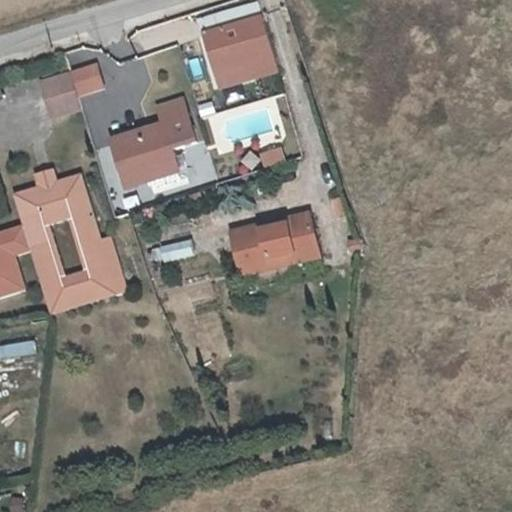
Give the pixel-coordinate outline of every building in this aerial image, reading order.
[(206,32),(217,70),(271,54),(260,17),(206,32)] [(217,70),(221,85),(276,69),(271,54),(217,70)] [(101,67),(77,74),(81,92),(82,95),(106,89),(101,67)] [(76,73),(47,81),(52,99),(81,92),(76,73)] [(164,117),(161,118),(176,177),(180,176),(177,167),(186,164),(182,146),(172,148),(171,141),(195,134),(183,91),(158,98),(164,117)] [(57,118),(86,110),(82,95),(81,92),(52,99),(57,118)] [(147,184),(176,177),(161,118),(111,131),(126,180),(146,175),(147,184)] [(263,153),(268,168),(289,162),(284,147),(263,153)] [(30,167),(34,182),(54,177),(49,163),(30,167)] [(41,224),(47,222),(64,218),(70,216),(80,258),(89,256),(92,269),(83,271),(88,287),(118,278),(108,236),(97,239),(78,170),(54,177),(34,182),(12,188),(20,219),(25,238),(27,244),(40,299),(60,294),(41,224)] [(122,294),(118,278),(88,287),(83,271),(80,258),(70,216),(64,218),(79,273),(60,277),(47,222),(41,224),(60,294),(40,299),(44,315),(122,294)] [(294,262),(318,257),(310,217),(285,222),(287,229),(254,236),(253,229),(232,233),(242,275),(271,267),(271,261),(292,256),(294,262)] [(25,238),(20,219),(0,224),(0,288),(13,285),(2,244),(25,238)] [(27,244),(25,238),(2,244),(13,285),(19,284),(10,248),(27,244)] [(159,244),(162,259),(191,254),(189,239),(159,244)] [(318,257),(294,262),(294,266),(319,259),(318,257)]
